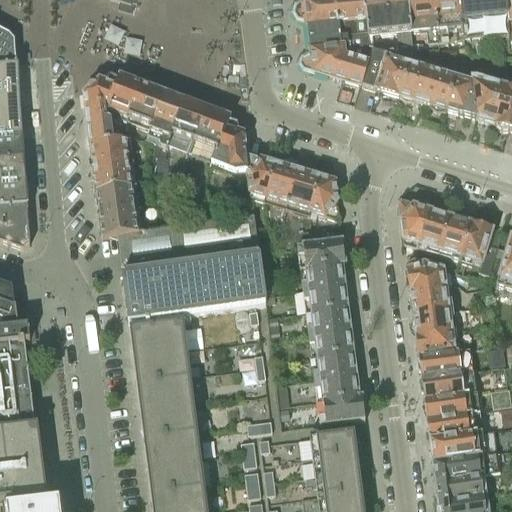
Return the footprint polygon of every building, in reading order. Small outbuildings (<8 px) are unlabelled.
[(107,0),(108,0),(108,2),(120,6),(118,12),(130,16),(133,8),(136,9),(138,0),(107,0)] [(365,23),(363,0),(357,0),(335,2),(337,26),(365,23)] [(411,33),(408,0),(363,0),(365,23),(370,23),(372,37),(411,33)] [(437,45),(432,0),(408,0),(411,33),(418,32),(419,37),(427,36),(428,46),(424,47),(425,53),(437,52),(437,45)] [(461,30),(458,0),(432,0),(437,45),(437,52),(438,62),(457,61),(456,50),(447,51),(446,44),(445,34),(453,33),(453,30),(461,30)] [(483,27),(480,0),(458,0),(461,30),(463,43),(484,41),(483,27)] [(506,24),(503,0),(480,0),(483,27),(484,41),(505,38),(503,25),(506,24)] [(511,0),(503,0),(506,24),(507,29),(511,28),(511,0)] [(337,26),(335,2),(302,6),(295,9),(293,16),(297,23),(304,25),(306,24),(307,29),(337,26)] [(93,17),(89,32),(105,36),(108,21),(93,17)] [(373,49),(372,37),(370,23),(365,23),(337,26),(307,29),(310,54),(343,50),(368,49),(373,49)] [(15,65),(13,44),(8,38),(0,34),(0,70),(16,69),(15,65)] [(133,41),(134,54),(161,54),(161,40),(133,41)] [(336,83),(373,94),(384,58),(368,53),(368,49),(343,50),(344,57),(336,83)] [(336,83),(344,57),(343,50),(310,54),(310,58),(307,58),(302,62),(299,68),(303,73),(336,83)] [(408,65),(384,58),(373,94),(397,101),(408,65)] [(431,71),(408,65),(397,101),(398,101),(398,102),(405,107),(414,107),(414,106),(420,108),(431,71)] [(18,93),(17,69),(16,69),(0,70),(0,94),(8,94),(18,93)] [(456,78),(431,71),(420,108),(429,110),(429,112),(436,116),(445,116),(445,115),(456,78)] [(469,82),(456,78),(445,115),(463,120),(473,123),(469,82)] [(103,85),(99,84),(83,98),(84,112),(103,109),(104,115),(106,114),(118,83),(110,80),(103,85)] [(124,80),(120,81),(119,81),(118,83),(106,114),(104,115),(105,119),(107,120),(127,127),(141,89),(133,86),(131,83),(124,80)] [(470,82),(469,82),(473,123),(493,129),(505,91),(489,87),(491,82),(487,81),(470,82)] [(141,89),(127,127),(148,136),(163,97),(162,97),(160,94),(153,91),(150,92),(141,89)] [(511,93),(505,91),(493,129),(494,129),(494,130),(495,130),(495,131),(500,136),(508,136),(508,134),(511,135),(511,93)] [(18,93),(8,94),(0,94),(0,117),(20,116),(18,93)] [(167,153),(185,106),(163,97),(148,136),(144,145),(156,149),(154,154),(154,161),(167,162),(167,153)] [(180,184),(205,119),(207,114),(198,111),(197,107),(190,105),(186,106),(185,106),(167,153),(167,162),(167,178),(180,184)] [(103,109),(84,112),(89,150),(129,144),(128,139),(112,132),(111,126),(107,123),(107,120),(105,119),(104,115),(103,109)] [(209,173),(228,124),(228,125),(229,123),(227,122),(226,119),(219,116),(215,117),(207,114),(205,119),(180,184),(202,193),(209,173)] [(20,116),(0,117),(0,140),(22,139),(20,116)] [(250,197),(245,161),(242,138),(238,136),(236,128),(228,125),(228,124),(209,173),(235,182),(237,198),(250,197)] [(0,163),(24,162),(22,139),(0,140),(0,163)] [(129,144),(89,150),(92,173),(132,168),(129,144)] [(263,210),(274,168),(259,164),(259,165),(245,161),(250,197),(251,207),(257,208),(263,210)] [(0,187),(26,186),(24,162),(0,163),(0,187)] [(286,216),(295,186),(298,175),(293,174),(289,173),(290,171),(283,166),(275,167),(274,168),(263,210),(286,216)] [(132,168),(92,173),(95,195),(135,190),(132,168)] [(313,175),(304,176),(304,177),(298,175),(295,186),(286,216),(308,223),(309,218),(320,182),(320,181),(313,175)] [(334,187),(320,182),(309,218),(339,226),(337,213),(337,212),(336,211),(334,209),(337,206),(336,202),(334,187)] [(28,209),(26,186),(0,187),(0,211),(27,209),(28,209)] [(135,190),(95,195),(98,218),(109,217),(138,213),(135,190)] [(428,215),(400,206),(397,208),(402,249),(417,253),(428,215)] [(27,209),(0,211),(0,229),(27,228),(26,214),(27,214),(27,209)] [(138,213),(109,217),(98,218),(101,243),(116,240),(141,237),(138,213)] [(185,213),(183,225),(182,232),(188,231),(193,216),(185,213)] [(449,221),(437,217),(428,215),(417,253),(437,259),(449,221)] [(470,228),(449,221),(437,259),(458,266),(470,228)] [(257,249),(255,225),(254,222),(188,231),(182,232),(167,234),(149,236),(141,237),(116,240),(121,272),(258,254),(257,249)] [(167,226),(167,234),(182,232),(183,225),(167,226)] [(470,227),(470,228),(458,266),(480,272),(482,267),(486,254),(492,234),(484,232),(484,231),(478,227),(470,227)] [(29,249),(27,228),(0,229),(0,245),(23,254),(29,249)] [(313,235),(293,237),(294,247),(315,244),(313,235)] [(511,240),(510,240),(509,244),(495,290),(511,294),(511,240)] [(297,252),(300,275),(344,269),(341,246),(297,252)] [(271,259),(270,252),(258,254),(259,261),(259,262),(271,259)] [(495,257),(486,254),(482,267),(492,270),(495,257)] [(259,261),(123,279),(122,280),(128,327),(265,309),(259,262),(259,261)] [(344,269),(300,275),(303,296),(344,291),(343,283),(346,283),(344,269)] [(448,290),(446,274),(434,270),(405,270),(408,294),(448,290)] [(448,290),(408,294),(409,299),(408,299),(407,304),(410,309),(411,317),(451,312),(448,290)] [(344,291),(303,296),(306,319),(350,313),(348,298),(345,299),(344,291)] [(0,511),(25,511),(43,510),(47,509),(40,461),(36,461),(31,430),(34,430),(24,346),(29,346),(27,331),(17,332),(15,311),(0,306),(0,511)] [(451,312),(411,317),(413,327),(412,327),(411,332),(413,337),(414,337),(414,338),(454,333),(451,312)] [(350,313),(306,319),(309,341),(350,336),(349,328),(352,327),(350,313)] [(249,330),(258,329),(257,317),(248,318),(249,330)] [(206,511),(183,326),(136,332),(129,333),(134,373),(141,372),(145,404),(138,404),(141,428),(148,427),(152,458),(145,459),(148,483),(155,482),(158,511),(206,511)] [(276,332),(267,333),(269,346),(278,345),(276,332)] [(454,333),(414,338),(417,360),(456,356),(454,333)] [(350,336),(309,341),(312,363),(355,357),(354,343),(351,343),(350,336)] [(456,356),(417,360),(418,366),(416,369),(417,377),(419,378),(420,382),(470,376),(467,354),(456,356)] [(355,357),(312,363),(314,385),(355,380),(355,377),(354,372),(357,372),(355,357)] [(253,362),(255,374),(264,373),(262,361),(253,362)] [(264,373),(255,374),(256,386),(265,385),(264,373)] [(470,376),(420,382),(420,388),(419,390),(420,398),(422,399),(422,403),(473,396),(470,376)] [(355,380),(314,385),(318,408),(361,402),(359,387),(356,388),(355,380)] [(286,389),(274,391),(277,411),(289,410),(286,389)] [(473,396),(422,403),(425,423),(477,417),(473,396)] [(364,425),(361,402),(318,408),(321,431),(364,425)] [(477,417),(425,423),(428,443),(479,436),(477,417)] [(271,427),(259,428),(260,439),(272,437),(271,427)] [(247,430),(247,431),(248,440),(260,439),(259,428),(247,430)] [(479,436),(428,443),(430,465),(479,459),(482,458),(479,436)] [(363,511),(354,438),(317,442),(309,443),(317,511),(363,511)] [(258,446),(260,460),(269,458),(267,445),(258,446)] [(240,448),(241,459),(241,460),(254,459),(253,446),(240,448)] [(254,459),(241,460),(243,473),(256,471),(254,459)] [(479,459),(430,465),(431,471),(431,474),(431,479),(432,481),(433,485),(482,479),(479,459)] [(271,474),(262,475),(264,489),(273,487),(271,474)] [(244,479),(245,487),(245,491),(258,489),(257,477),(244,479)] [(482,479),(433,485),(434,492),(433,494),(434,499),(435,501),(436,506),(484,499),(482,479)] [(273,487),(264,489),(266,502),(275,501),(273,487)] [(258,489),(245,491),(247,503),(260,502),(258,489)] [(486,511),(484,499),(436,506),(436,511),(486,511)]
